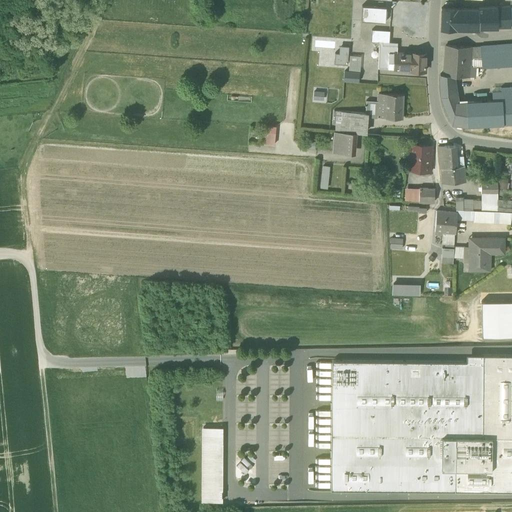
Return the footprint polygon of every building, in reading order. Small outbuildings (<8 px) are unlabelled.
[(385,7),(362,5),(361,20),(385,22),(385,7)] [(509,5),(496,6),(497,27),(510,27),(510,20),(509,5)] [(478,27),(497,27),(496,6),(478,7),(478,8),(457,8),(456,29),(478,30),(478,27)] [(440,29),(456,29),(457,8),(441,8),(440,29)] [(371,41),(379,42),(379,41),(389,42),(390,31),(386,30),(372,29),(371,40),(371,41)] [(397,42),(389,42),(379,41),(379,42),(378,51),(396,52),(397,52),(397,42)] [(481,59),(482,67),(511,64),(511,43),(480,46),(479,59),(481,59)] [(474,77),(474,66),(471,66),(471,59),(479,59),(480,46),(471,47),(445,45),(444,74),(444,75),(451,75),(470,76),(470,77),(474,77)] [(347,64),(348,46),(341,46),(340,53),(338,53),(335,53),(334,64),(347,64)] [(377,68),(395,69),(396,52),(378,51),(377,68)] [(395,69),(409,69),(410,53),(397,52),(396,52),(395,69)] [(425,53),(410,53),(409,69),(409,70),(425,71),(425,53)] [(349,71),(359,72),(360,56),(350,55),(349,71)] [(471,66),(474,66),(482,67),(481,59),(479,59),(471,59),(471,66)] [(349,71),(344,71),(344,81),(358,82),(359,72),(349,71)] [(441,96),(448,115),(457,111),(456,102),(451,75),(444,75),(444,74),(440,74),(441,96)] [(492,92),(492,100),(502,99),(511,98),(511,86),(500,87),(501,91),(492,92)] [(314,91),(313,99),(323,100),(324,91),(314,91)] [(385,117),(402,118),(403,94),(378,93),(378,101),(366,100),(365,112),(365,117),(377,117),(385,118),(385,117)] [(511,98),(502,99),(504,124),(511,123),(511,98)] [(467,126),(504,124),(502,99),(492,100),(456,102),(457,111),(448,115),(452,124),(467,126)] [(335,131),(349,132),(350,111),(336,110),(335,131)] [(365,112),(350,111),(349,132),(352,133),(364,133),(365,117),(365,112)] [(275,127),(264,126),(263,144),(274,145),(275,127)] [(343,153),(350,154),(352,133),(349,132),(335,131),(333,153),(343,153)] [(420,172),(425,173),(425,170),(430,171),(431,146),(409,143),(406,168),(420,170),(420,172)] [(438,149),(440,169),(464,165),(463,157),(455,158),(455,145),(439,146),(438,149)] [(322,165),(320,188),(327,188),(329,166),(322,165)] [(465,181),(464,165),(440,169),(441,182),(465,181)] [(499,178),(497,186),(506,189),(508,180),(499,178)] [(481,194),(497,194),(497,186),(497,182),(481,182),(481,194)] [(405,200),(418,201),(419,187),(406,187),(405,200)] [(418,201),(433,202),(434,189),(419,187),(418,201)] [(390,196),(399,196),(400,189),(391,188),(390,196)] [(463,198),(463,209),(474,209),(474,201),(474,199),(463,198)] [(511,202),(497,202),(481,201),(474,201),(474,209),(494,211),(511,211),(511,202)] [(456,220),(473,221),(474,209),(463,209),(457,209),(457,212),(456,220)] [(436,234),(439,234),(439,232),(454,233),(455,233),(456,220),(457,212),(456,212),(436,210),(434,232),(436,232),(436,234)] [(493,223),(510,224),(511,212),(511,211),(494,211),(493,223)] [(453,244),(454,233),(439,232),(439,234),(442,235),(442,243),(444,243),(453,244)] [(390,237),(389,248),(402,249),(403,238),(390,237)] [(469,237),(469,246),(480,246),(481,237),(469,237)] [(481,237),(480,246),(490,246),(490,250),(504,250),(504,238),(481,237)] [(490,254),(490,250),(490,246),(480,246),(469,246),(469,248),(468,265),(468,270),(489,271),(490,254)] [(441,261),(451,261),(452,257),(453,257),(453,249),(444,248),(442,248),(441,261)] [(462,265),(468,265),(469,248),(454,248),(454,259),(462,260),(462,265)] [(392,283),(392,295),(419,297),(420,283),(392,283)] [(511,300),(481,301),(481,337),(511,336),(511,300)] [(511,355),(482,355),(482,362),(482,437),(455,437),(454,491),(511,491),(511,355)] [(330,490),(454,491),(455,437),(482,437),(482,362),(466,362),(331,361),(330,490)] [(216,367),(142,367),(142,489),(216,490),(216,367)] [(285,483),(284,473),(271,473),(272,484),(285,483)]
